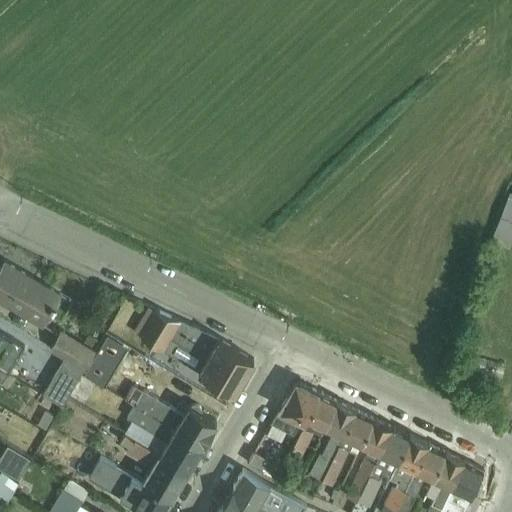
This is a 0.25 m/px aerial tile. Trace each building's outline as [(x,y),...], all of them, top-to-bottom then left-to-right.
[(495,236),(511,239),(511,188),(506,187),(495,236)] [(5,261),(0,269),(0,299),(42,324),(60,293),(5,261)] [(143,337),(155,311),(148,307),(135,330),(140,334),(139,335),(143,337)] [(155,311),(143,337),(141,340),(159,351),(160,348),(200,369),(199,371),(235,392),(254,359),(219,338),(155,309),(155,311)] [(97,320),(85,341),(92,345),(96,338),(99,340),(108,326),(97,320)] [(61,329),(49,348),(65,357),(86,370),(97,350),(61,329)] [(0,368),(8,373),(25,347),(0,331),(0,368)] [(66,403),(86,370),(65,357),(45,391),(66,403)] [(0,381),(3,383),(8,373),(0,368),(0,381)] [(304,422),(319,390),(297,380),(271,423),(294,436),(300,420),(304,422)] [(135,406),(203,446),(217,422),(202,413),(202,410),(202,408),(201,406),(198,405),(196,404),(192,405),(191,405),(189,405),(183,413),(144,390),(135,406)] [(319,390),(304,422),(290,453),(302,458),(314,431),(322,434),(325,426),(337,399),(319,390)] [(337,399),(325,426),(333,430),(323,451),(320,449),(310,473),(322,479),(356,408),(337,399)] [(126,432),(188,470),(203,446),(135,406),(128,418),(133,421),(126,432)] [(356,408),(322,479),(333,484),(350,449),(357,452),(362,442),(374,416),(356,408)] [(46,411),(38,425),(47,430),(55,416),(46,411)] [(374,416),(362,442),(369,446),(346,494),(357,499),(361,492),(392,425),(374,416)] [(392,425),(361,492),(374,498),(383,479),(380,477),(382,473),(390,476),(410,433),(392,425)] [(142,480),(172,497),(188,470),(126,432),(121,441),(129,446),(125,451),(151,466),(142,480)] [(410,433),(390,476),(398,480),(396,484),(394,483),(384,503),(386,504),(381,511),(394,511),(396,508),(429,442),(410,433)] [(8,442),(0,455),(0,464),(19,476),(31,455),(8,442)] [(429,442),(396,508),(403,511),(407,511),(426,473),(434,477),(446,450),(429,442)] [(446,450),(434,477),(426,493),(435,496),(428,511),(430,511),(439,511),(465,459),(446,450)] [(255,451),(248,463),(277,480),(283,467),(255,451)] [(465,459),(439,511),(463,511),(484,468),(465,459)] [(234,487),(276,511),(302,511),(306,505),(291,496),(274,488),(244,470),(234,487)] [(2,472),(0,475),(0,497),(7,502),(19,482),(2,472)] [(91,511),(81,505),(90,490),(71,479),(65,489),(64,488),(50,511),(91,511)] [(236,511),(276,511),(234,487),(223,504),(236,511)] [(361,492),(357,499),(370,506),(374,498),(361,492)]
